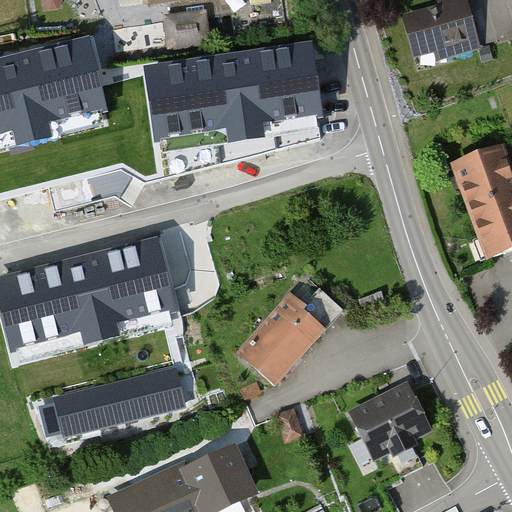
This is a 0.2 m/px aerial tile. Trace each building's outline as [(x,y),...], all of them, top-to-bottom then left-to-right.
[(43,0),(44,6),(51,10),(58,9),(63,3),(62,0),(43,0)] [(468,0),(456,0),(438,5),(440,13),(402,23),(414,67),(437,61),(438,65),(483,53),(468,0)] [(208,15),(164,21),(169,55),(212,49),(208,15)] [(89,40),(0,61),(0,131),(105,106),(89,40)] [(311,45),(148,68),(157,135),(321,112),(311,45)] [(511,173),(505,155),(455,174),(493,274),(511,266),(511,173)] [(117,212),(147,201),(138,178),(108,189),(117,212)] [(171,313),(154,247),(0,285),(0,293),(15,352),(171,313)] [(292,300),(241,356),(276,388),(344,314),(320,291),(302,310),(292,300)] [(181,407),(174,375),(60,404),(68,435),(181,407)] [(408,389),(354,416),(376,459),(389,453),(402,479),(424,468),(410,441),(429,431),(408,389)] [(294,412),(280,418),(288,441),(303,436),(294,412)] [(233,455),(119,507),(121,511),(223,511),(252,497),(233,455)]
